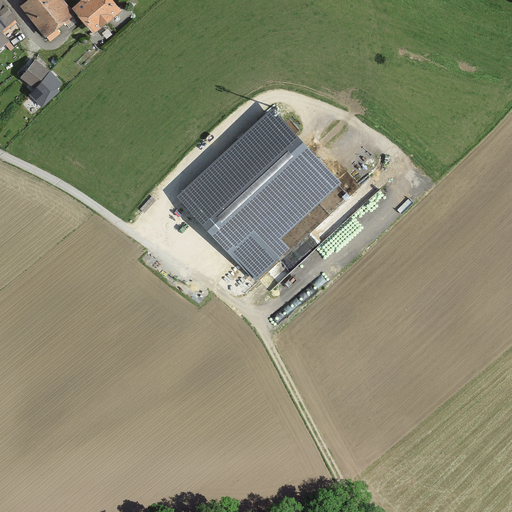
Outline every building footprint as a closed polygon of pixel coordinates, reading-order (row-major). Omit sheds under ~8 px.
[(2,0),(0,0),(0,50),(12,41),(9,37),(23,27),(14,15),(2,0)] [(59,0),(32,0),(20,10),(45,41),(74,18),(59,0)] [(110,0),(84,0),(72,10),(92,37),(121,15),(110,0)] [(56,76),(36,62),(22,80),(41,95),(56,76)] [(343,183),(271,107),(175,197),(256,283),(292,250),(283,240),(343,183)]
